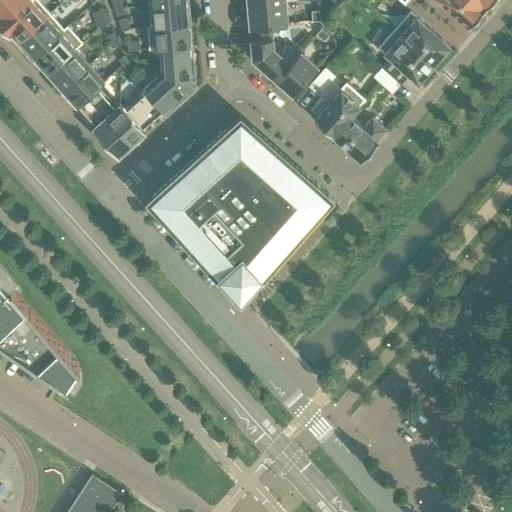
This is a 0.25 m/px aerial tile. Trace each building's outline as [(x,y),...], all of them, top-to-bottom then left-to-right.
[(0,0),(0,26),(0,27),(30,0),(0,0)] [(10,34),(17,42),(49,12),(38,0),(30,0),(0,27),(8,36),(10,34)] [(484,7),(476,0),(439,0),(468,25),(484,7)] [(120,1),(113,4),(117,15),(124,13),(120,1)] [(147,26),(190,23),(189,1),(150,5),(151,25),(147,26)] [(247,5),(249,26),(287,23),(285,1),(247,5)] [(92,12),(95,20),(106,15),(103,8),(92,12)] [(320,20),(319,10),(311,11),(312,21),(320,20)] [(410,10),(394,28),(434,64),(450,45),(410,10)] [(17,42),(31,58),(67,25),(63,28),(49,12),(17,42)] [(106,15),(95,20),(98,27),(109,23),(106,15)] [(118,20),(123,31),(130,28),(126,17),(118,20)] [(147,26),(148,48),(192,44),(192,43),(190,43),(188,24),(190,24),(190,23),(147,26)] [(252,58),(276,79),(300,51),(289,63),(273,48),(271,25),(287,24),(287,23),(249,26),(252,58)] [(34,57),(47,72),(82,41),(67,25),(31,58),(32,59),(34,57)] [(329,35),(321,28),(316,34),(323,41),(329,35)] [(418,82),(434,64),(394,28),(377,46),(381,49),(390,57),(383,64),(381,67),(400,83),(408,74),(418,82)] [(118,45),(113,32),(106,35),(111,48),(118,45)] [(47,72),(62,88),(89,64),(75,48),(83,42),(82,41),(47,72)] [(127,42),(128,50),(140,49),(139,41),(127,42)] [(158,48),(160,71),(196,85),(192,44),(148,48),(149,49),(158,48)] [(300,51),(276,79),(292,94),(317,66),(300,51)] [(123,55),(118,59),(127,70),(133,65),(123,55)] [(62,88),(76,104),(104,80),(89,64),(62,88)] [(309,85),(318,94),(330,80),(334,75),(325,67),(309,85)] [(373,76),(392,92),(400,83),(381,67),(373,76)] [(160,71),(142,87),(165,112),(196,85),(160,71)] [(104,80),(76,104),(95,125),(92,127),(91,126),(91,127),(118,157),(119,156),(118,155),(131,143),(106,116),(120,103),(119,101),(118,102),(119,103),(116,105),(98,86),(104,80)] [(327,102),(314,117),(332,134),(350,114),(364,98),(346,82),(340,88),(330,80),(318,94),(327,102)] [(124,107),(120,103),(106,116),(131,143),(144,131),(145,132),(146,132),(143,128),(163,110),(165,113),(165,112),(142,87),(143,89),(124,107)] [(350,114),(332,134),(360,158),(377,139),(377,138),(386,129),(372,116),(363,126),(350,114)] [(151,196),(151,197),(150,197),(238,294),(239,295),(239,294),(240,295),(327,196),(328,195),(327,194),(328,194),(240,116),(240,117),(237,119),(237,118),(151,196)] [(0,337),(66,381),(68,378),(65,377),(75,362),(77,364),(79,362),(10,285),(10,286),(0,274),(0,337)] [(105,511),(123,493),(92,472),(65,511),(105,511)]
